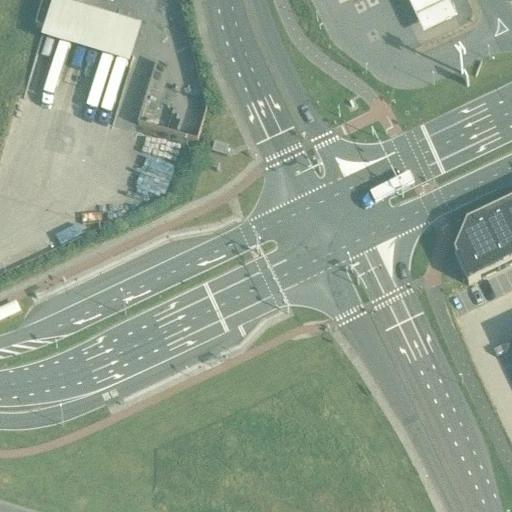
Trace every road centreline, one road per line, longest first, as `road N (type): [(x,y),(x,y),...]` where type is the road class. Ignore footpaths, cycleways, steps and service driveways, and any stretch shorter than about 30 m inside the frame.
road 1 (tertiary): [(0,388),(105,362),(326,257)]
road 2 (tertiary): [(303,207),(0,350)]
road 3 (unclassified): [(490,511),(364,238)]
road 4 (unclassified): [(326,257),(453,511)]
road 5 (tertiary): [(222,0),(237,62),(303,207)]
road 6 (tertiary): [(343,186),(258,0)]
road 7 (tertiary): [(511,107),(343,186)]
road 8 (tertiary): [(364,238),(511,170)]
